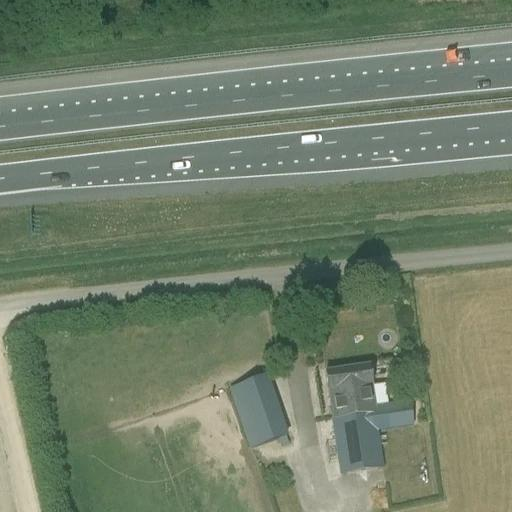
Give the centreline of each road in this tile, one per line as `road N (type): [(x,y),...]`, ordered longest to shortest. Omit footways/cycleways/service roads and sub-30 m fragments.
road 1 (motorway): [(511,72),(0,128)]
road 2 (unclassified): [(511,253),(0,306)]
road 3 (motorway): [(0,181),(511,128)]
road 4 (unclassified): [(30,511),(0,376)]
